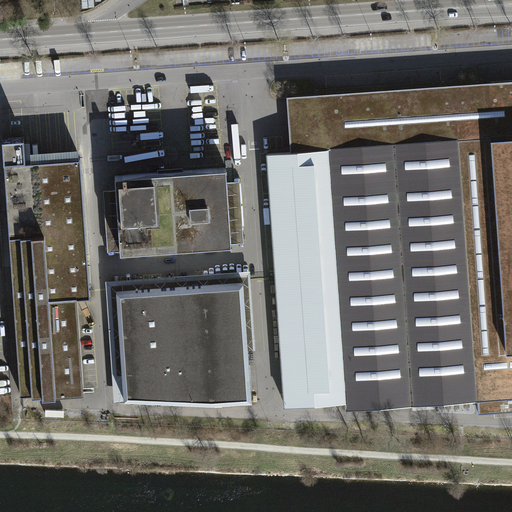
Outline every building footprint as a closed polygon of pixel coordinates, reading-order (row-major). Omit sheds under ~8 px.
[(291,151),(268,152),(285,405),(348,400),(348,407),(478,398),(479,413),(511,410),(511,79),(287,95),(291,151)] [(24,137),(2,138),(20,394),(31,393),(32,394),(43,393),(43,395),(55,394),(56,395),(84,394),(77,297),(89,296),(80,158),(32,162),(26,162),(24,137)] [(32,151),(32,162),(80,158),(79,148),(32,151)] [(227,167),(115,175),(116,189),(120,251),(232,244),(227,167)] [(116,189),(104,190),(108,252),(120,251),(116,189)] [(180,285),(117,290),(123,398),(211,402),(252,399),(244,281),(180,285)]
